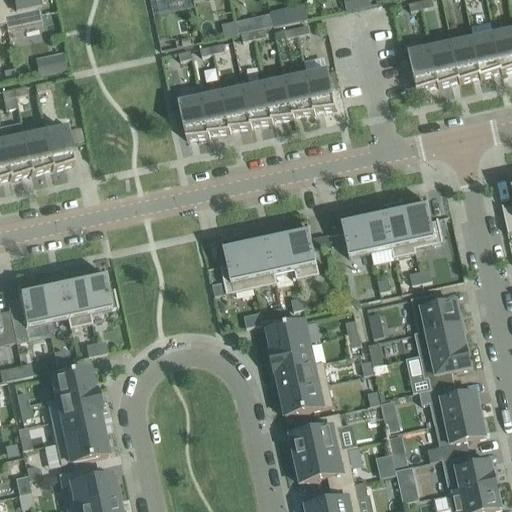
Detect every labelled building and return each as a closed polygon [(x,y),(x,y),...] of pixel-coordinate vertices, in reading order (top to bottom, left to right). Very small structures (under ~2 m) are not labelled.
[(0,3),(6,28),(7,34),(43,26),(37,0),(11,0),(12,1),(0,3)] [(356,0),(352,0),(345,2),(347,14),(359,12),(356,0)] [(433,3),(421,5),(423,13),(434,10),(433,3)] [(423,13),(421,5),(409,7),(411,15),(423,13)] [(236,25),(222,28),(225,42),(238,39),(236,25)] [(309,29),(297,32),(299,40),(310,37),(309,29)] [(299,40),(297,32),(285,34),(287,42),(299,40)] [(265,33),(254,35),(255,43),(267,41),(265,33)] [(255,43),(254,35),(242,38),(243,46),(255,43)] [(511,74),(511,35),(494,39),(502,75),(502,77),(511,74)] [(502,75),(494,39),(473,44),(481,80),(481,82),(502,75)] [(481,80),(473,44),(452,49),(460,85),(460,87),(481,80)] [(430,48),(430,49),(438,89),(439,91),(460,85),(452,49),(432,53),(431,47),(430,48)] [(224,48),(212,50),(214,58),(226,56),(224,48)] [(418,96),(438,89),(430,49),(411,55),(410,52),(409,52),(418,96)] [(214,58),(212,50),(201,53),(202,61),(214,58)] [(191,55),(179,57),(181,65),(193,63),(191,55)] [(55,76),(68,73),(65,57),(51,60),(55,76)] [(326,70),(327,73),(307,76),(316,116),(338,113),(329,75),(328,69),(326,70)] [(305,74),(306,78),(286,80),(295,120),(316,118),(316,116),(307,76),(307,74),(305,74)] [(284,79),(285,82),(265,85),(274,125),(295,122),(295,120),(286,80),(286,79),(284,79)] [(263,84),(264,87),(244,89),(253,129),(274,127),(274,125),(265,85),(265,83),(263,84)] [(47,86),(35,89),(37,96),(49,94),(47,86)] [(242,88),(243,92),(223,94),(231,134),(253,131),(253,129),(244,89),(244,88),(242,88)] [(25,91),(14,93),(15,101),(27,99),(25,91)] [(221,93),(222,96),(202,98),(210,138),(232,136),(231,134),(223,94),(222,92),(221,93)] [(15,101),(14,93),(2,96),(4,104),(15,101)] [(211,140),(210,138),(202,98),(201,97),(200,97),(201,101),(181,103),(180,101),(179,102),(187,143),(211,140)] [(45,131),(43,131),(44,137),(52,173),(53,175),(75,167),(66,126),(64,127),(64,128),(45,134),(45,131)] [(52,173),(44,137),(23,141),(31,177),(32,179),(52,173)] [(31,177),(23,141),(2,146),(10,182),(10,184),(31,177)] [(0,184),(10,182),(2,146),(0,146),(0,184)] [(504,210),(503,210),(509,237),(511,236),(511,185),(511,186),(511,190),(511,210),(505,212),(504,210)] [(428,204),(404,209),(414,258),(417,257),(416,252),(444,246),(439,223),(437,223),(438,225),(433,226),(428,204)] [(383,214),(391,253),(392,253),(394,262),(414,258),(404,209),(383,214)] [(370,257),(391,253),(383,214),(362,218),(370,257)] [(350,262),(370,257),(362,218),(342,223),(350,262)] [(310,229),(287,234),(297,283),(320,278),(315,256),(312,243),(310,229)] [(287,234),(266,239),(276,288),(278,287),(276,278),(294,274),(295,274),(297,283),(287,234)] [(266,239),(245,243),(255,292),(276,288),(266,239)] [(328,239),(312,243),(315,256),(331,252),(328,239)] [(255,292),(245,243),(223,248),(228,271),(223,271),(223,270),(221,270),(227,298),(255,292)] [(103,274),(80,279),(91,328),(92,327),(90,318),(118,312),(114,293),(113,293),(113,295),(108,296),(103,274)] [(430,274),(418,276),(421,288),(433,285),(430,274)] [(421,288),(418,276),(410,278),(413,290),(421,288)] [(59,284),(68,323),(70,332),(91,328),(80,279),(59,284)] [(381,297),(391,294),(389,283),(378,285),(381,297)] [(47,327),(68,323),(59,284),(38,288),(47,327)] [(19,303),(7,305),(10,315),(16,346),(17,347),(28,345),(28,346),(50,341),(47,327),(38,288),(29,290),(17,293),(19,303)] [(351,297),(340,300),(343,311),(354,309),(351,297)] [(415,338),(415,339),(463,328),(462,328),(457,306),(440,310),(437,298),(412,304),(414,315),(419,337),(415,338)] [(343,311),(340,300),(331,302),(334,313),(343,311)] [(305,313),(302,301),(292,304),(294,315),(305,313)] [(270,309),(259,311),(262,322),(272,320),(270,309)] [(262,322),(259,311),(250,313),(252,324),(262,322)] [(281,311),(273,313),(276,326),(284,324),(281,311)] [(0,349),(16,346),(10,315),(0,316),(0,349)] [(349,340),(359,338),(356,325),(346,327),(349,340)] [(272,352),(273,356),(311,348),(306,326),(268,334),(272,352)] [(420,361),(467,351),(462,329),(464,329),(463,328),(415,339),(420,361)] [(361,350),(359,338),(349,340),(352,352),(361,350)] [(105,345),(95,347),(98,359),(108,357),(105,345)] [(98,359),(95,347),(86,349),(89,361),(98,359)] [(379,347),(369,349),(374,371),(384,369),(379,347)] [(273,356),(271,356),(276,379),(278,379),(277,377),(315,369),(315,368),(311,348),(273,356)] [(467,353),(467,351),(420,361),(425,383),(429,383),(431,393),(431,394),(455,389),(453,377),(472,373),(468,353),(467,353)] [(64,354),(54,356),(56,368),(66,366),(64,354)] [(278,379),(282,399),(329,388),(325,366),(315,368),(315,369),(277,377),(278,379)] [(365,380),(374,378),(371,366),(362,368),(365,380)] [(31,367),(21,370),(24,381),(34,379),(31,367)] [(47,404),(47,406),(96,395),(96,394),(94,394),(92,386),(89,373),(51,381),(56,402),(47,404)] [(329,388),(282,399),(287,421),(334,411),(329,388)] [(431,393),(419,396),(422,410),(430,408),(435,429),(482,419),(477,397),(471,398),(458,401),(455,389),(431,394),(431,393)] [(96,395),(47,406),(51,427),(100,416),(96,395)] [(378,396),(369,398),(371,410),(381,408),(378,396)] [(19,411),(29,409),(26,397),(16,399),(19,411)] [(395,405),(381,408),(384,421),(397,418),(395,405)] [(32,422),(29,409),(19,411),(22,424),(32,422)] [(56,448),(103,437),(99,417),(101,417),(100,416),(51,427),(56,448)] [(343,454),(343,453),(339,432),(344,431),(340,418),(315,423),(318,435),(291,441),(292,443),(293,447),(290,448),(294,465),(343,454)] [(440,451),(428,454),(430,467),(443,464),(470,458),(467,446),(487,442),(482,419),(435,429),(440,451)] [(108,460),(103,437),(56,448),(61,470),(100,461),(108,460)] [(23,455),(32,453),(30,440),(20,442),(23,455)] [(348,452),(343,453),(343,454),(294,465),(297,482),(300,482),(301,486),(301,488),(313,485),(328,482),(331,494),(356,488),(348,452)] [(406,456),(392,459),(395,473),(408,470),(406,456)] [(443,464),(450,498),(498,488),(495,478),(492,466),(472,470),(470,458),(443,464)] [(39,483),(36,470),(26,472),(29,485),(39,483)] [(397,479),(399,485),(415,482),(413,471),(397,475),(397,479)] [(75,511),(120,502),(117,485),(114,486),(113,482),(113,481),(113,480),(86,486),(83,474),(58,479),(61,493),(66,492),(70,511),(75,511)] [(360,511),(359,502),(368,500),(365,486),(356,488),(331,494),(334,506),(307,511),(306,511),(360,511)] [(498,488),(450,498),(453,511),(502,511),(499,498),(500,498),(498,488)] [(122,511),(120,502),(75,511),(122,511)]
